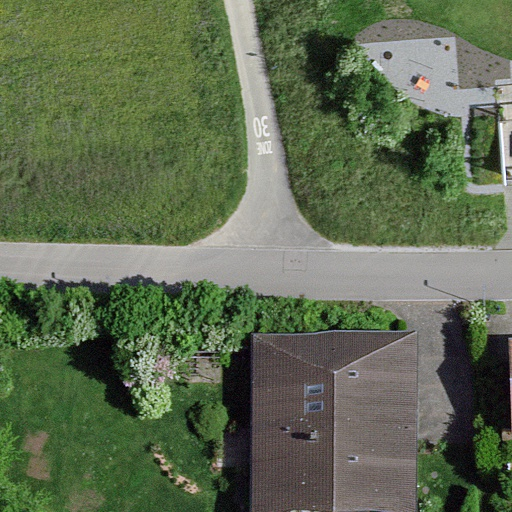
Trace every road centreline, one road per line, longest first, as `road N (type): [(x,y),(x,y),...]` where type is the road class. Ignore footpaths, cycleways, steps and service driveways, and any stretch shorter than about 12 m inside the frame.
road 1 (residential): [(0,265),(511,275)]
road 2 (track): [(238,0),(284,272)]
